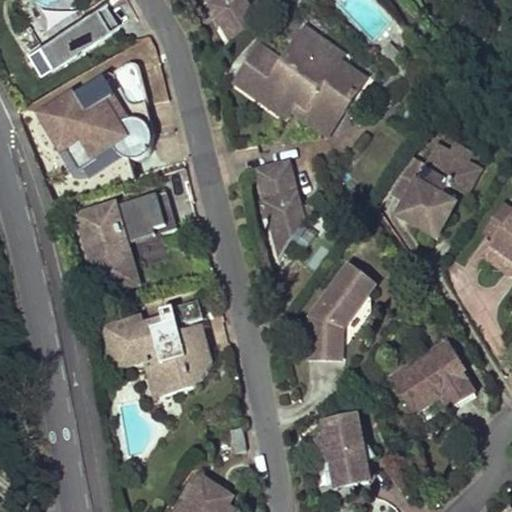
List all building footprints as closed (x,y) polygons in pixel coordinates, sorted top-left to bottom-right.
[(207,0),(228,34),(245,38),(266,18),(257,3),(248,9),(242,0),(207,0)] [(105,11),(35,52),(48,74),(119,33),(105,11)] [(39,45),(28,28),(18,34),(30,51),(39,45)] [(228,34),(235,47),(245,38),(228,34)] [(345,60),(307,34),(298,46),(319,60),(323,54),(341,66),(345,60)] [(319,60),(298,46),(284,66),(261,50),(237,85),(287,120),(292,111),(298,103),(308,110),(302,119),(329,137),(367,84),(341,66),(323,54),(319,60)] [(77,92),(35,117),(60,159),(68,154),(79,173),(115,151),(118,155),(122,159),(126,161),(130,162),(134,162),(138,162),(142,160),(145,158),(149,156),(151,152),(153,148),(153,143),(153,140),(153,136),(152,132),(150,129),(147,126),(144,124),(139,122),(136,121),(131,121),(117,98),(114,99),(104,82),(80,97),(77,92)] [(308,110),(298,103),(292,111),(302,119),(308,110)] [(475,171),(438,149),(425,170),(406,203),(416,208),(407,223),(437,241),(451,216),(446,213),(452,204),(442,199),(450,185),(456,189),(466,186),(475,171)] [(425,170),(411,161),(389,193),(406,203),(425,170)] [(317,210),(311,206),(301,208),(289,165),(260,172),(283,258),(317,210)] [(125,246),(178,231),(167,195),(80,220),(102,296),(136,286),(125,246)] [(511,221),(511,211),(504,206),(484,235),(496,244),(511,221)] [(511,221),(496,244),(485,260),(506,275),(511,269),(511,221)] [(309,360),(342,362),(344,330),(376,287),(349,267),(310,318),(309,360)] [(196,392),(207,375),(195,331),(192,332),(189,325),(204,321),(200,305),(163,316),(164,323),(146,328),(144,320),(105,331),(117,373),(144,366),(153,363),(163,401),(196,392)] [(456,366),(460,363),(449,344),(390,379),(413,416),(442,399),(450,412),(475,397),(461,375),(456,366)] [(163,401),(153,363),(144,366),(154,403),(163,401)] [(466,372),(460,363),(456,366),(461,375),(466,372)] [(378,461),(359,430),(358,421),(328,427),(330,439),(321,444),(335,468),(339,489),(369,483),(366,467),(378,461)] [(246,453),(242,431),(231,433),(235,455),(246,453)] [(179,511),(225,511),(229,508),(233,501),(201,480),(179,511)]
